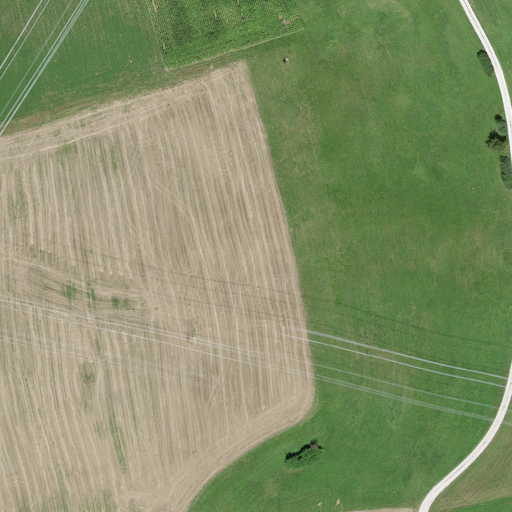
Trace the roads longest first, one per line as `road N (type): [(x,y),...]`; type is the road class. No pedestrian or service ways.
road 1 (track): [(422,511),(439,482),(482,443),(501,411),(511,366)]
road 2 (track): [(511,150),(495,71),(461,0)]
